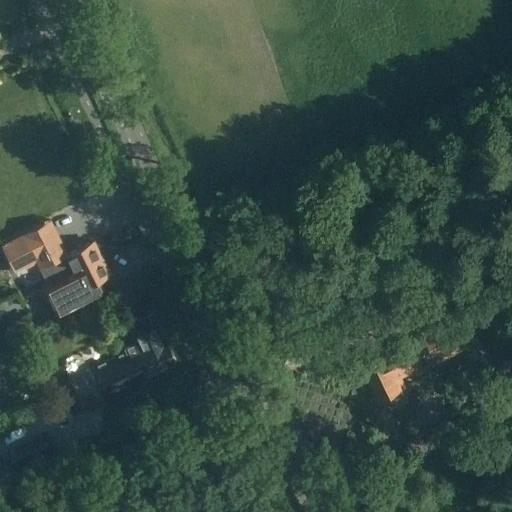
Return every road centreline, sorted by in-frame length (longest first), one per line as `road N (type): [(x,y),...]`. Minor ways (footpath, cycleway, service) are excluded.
road 1 (secondary): [(252,381),(66,0)]
road 2 (track): [(252,381),(511,258)]
road 3 (unclassified): [(0,509),(252,381)]
road 4 (secondary): [(316,511),(252,381)]
